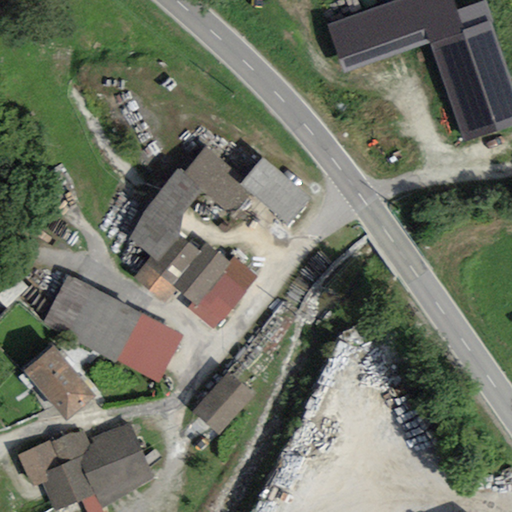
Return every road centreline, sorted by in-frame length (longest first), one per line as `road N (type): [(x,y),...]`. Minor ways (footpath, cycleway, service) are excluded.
road 1 (secondary): [(511,411),(305,128),(173,0)]
road 2 (track): [(363,201),(381,191),(511,171)]
